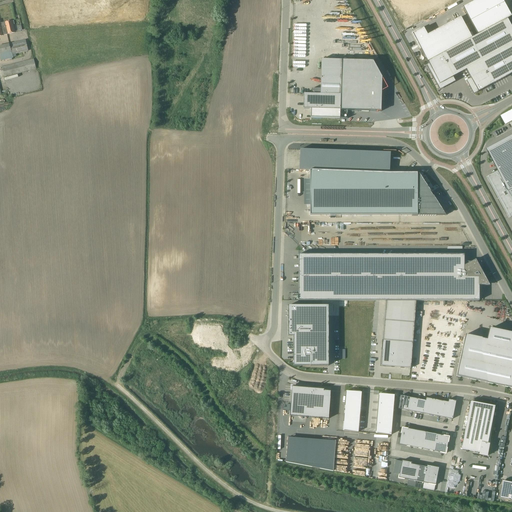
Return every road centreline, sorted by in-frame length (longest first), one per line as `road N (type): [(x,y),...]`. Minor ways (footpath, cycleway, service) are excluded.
road 1 (residential): [(511,301),(460,206),(400,144),(281,138),(274,319),(264,344)]
road 2 (residential): [(286,0),(280,129),(426,133)]
road 3 (residential): [(264,344),(283,367),(309,377),(511,398)]
road 4 (tertiary): [(438,113),(376,0)]
